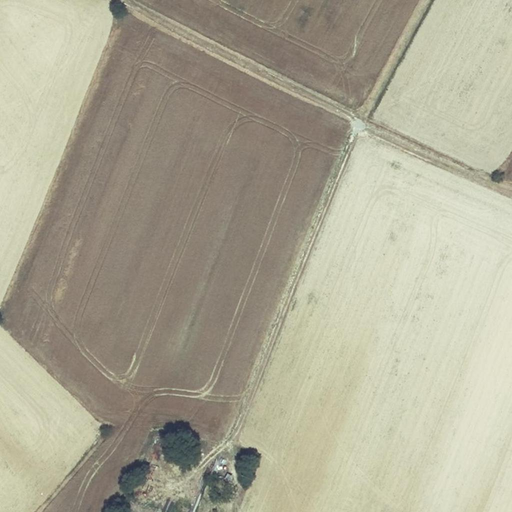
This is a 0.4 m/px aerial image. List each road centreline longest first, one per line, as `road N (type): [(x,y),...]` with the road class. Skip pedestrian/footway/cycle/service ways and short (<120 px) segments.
road 1 (track): [(221,448),(234,435),(356,135),(386,135),(511,189)]
road 2 (track): [(114,0),(354,116),(363,131)]
